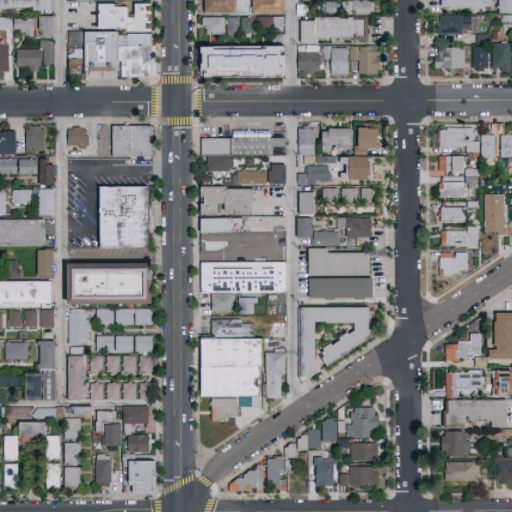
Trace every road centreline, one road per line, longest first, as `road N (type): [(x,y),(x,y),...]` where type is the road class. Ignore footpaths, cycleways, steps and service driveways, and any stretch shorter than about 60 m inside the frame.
road 1 (residential): [(0,104),(511,102)]
road 2 (residential): [(410,511),(409,0)]
road 3 (tertiary): [(183,511),(204,484),(511,274)]
road 4 (secondary): [(179,440),(177,161)]
